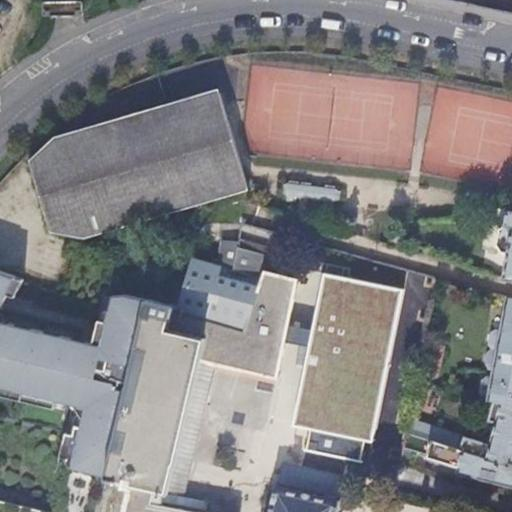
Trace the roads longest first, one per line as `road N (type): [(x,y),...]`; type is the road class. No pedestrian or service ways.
road 1 (residential): [(0,120),(103,49),(212,15),(327,12),(511,46)]
road 2 (motorway): [(0,155),(511,153)]
road 3 (motorway): [(511,50),(0,52)]
